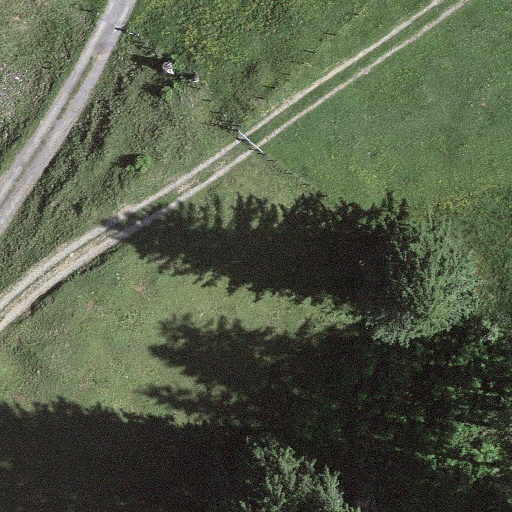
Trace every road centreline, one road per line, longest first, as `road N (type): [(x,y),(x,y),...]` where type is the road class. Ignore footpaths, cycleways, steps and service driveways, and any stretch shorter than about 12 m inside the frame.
road 1 (track): [(452,0),(53,270),(0,315)]
road 2 (track): [(125,0),(0,212)]
